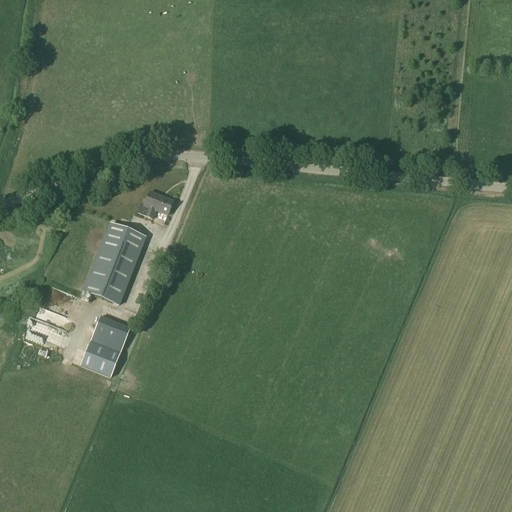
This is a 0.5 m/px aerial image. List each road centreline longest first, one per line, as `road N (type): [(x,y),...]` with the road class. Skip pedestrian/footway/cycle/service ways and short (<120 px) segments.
road 1 (unclassified): [(511,189),(168,155),(0,206)]
road 2 (track): [(453,182),(468,0)]
